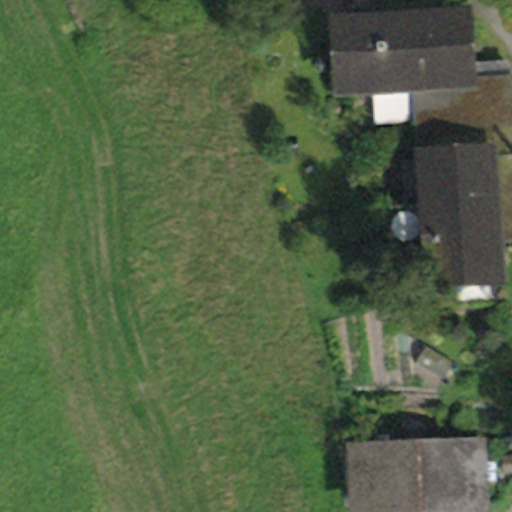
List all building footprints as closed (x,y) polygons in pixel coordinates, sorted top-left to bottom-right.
[(373,90),(373,97),(419,94),(419,87),(466,84),(465,70),(462,19),(442,21),(440,0),(401,0),(398,19),(382,20),(382,25),(337,28),(342,92),(373,90)] [(401,0),(383,0),(382,20),(398,19),(401,0)] [(501,92),(510,92),(508,67),(465,70),(466,84),(500,81),(501,92)] [(489,157),(489,160),(511,158),(511,121),(510,92),(501,92),(500,81),(466,84),(419,87),(419,94),(424,161),(489,157)] [(432,275),(497,272),(489,160),(489,157),(424,161),(402,163),(404,197),(426,196),(432,275)] [(376,509),(376,511),(399,511),(484,509),(482,445),(355,451),(357,510),(376,509)]
